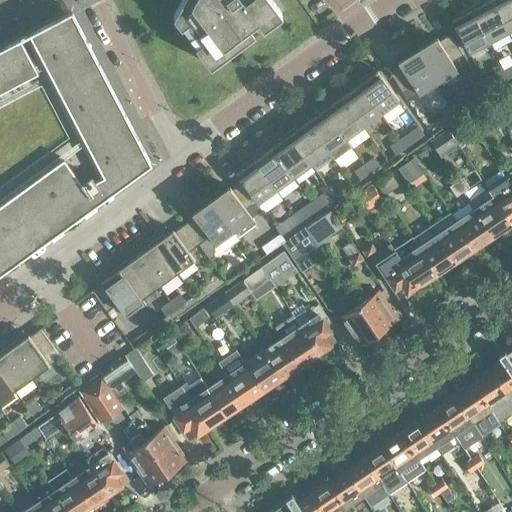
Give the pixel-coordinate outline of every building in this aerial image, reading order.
[(181,0),(173,16),(210,65),(281,12),(272,0),(181,0)] [(508,31),(491,0),(483,4),(481,1),(470,7),(489,42),(508,31)] [(511,0),(491,0),(508,31),(511,29),(511,0)] [(489,42),(470,7),(459,12),(461,16),(452,21),(469,52),(489,42)] [(0,46),(0,155),(106,89),(112,86),(71,9),(0,46)] [(452,61),(463,54),(450,33),(439,40),(437,38),(428,43),(426,39),(416,46),(437,81),(457,69),(452,61)] [(437,81),(416,46),(405,53),(407,56),(399,61),(400,64),(389,71),(402,92),(413,85),(418,93),(437,81)] [(508,78),(511,75),(511,64),(503,69),(508,78)] [(497,84),(508,78),(503,69),(493,75),(497,84)] [(357,81),(380,113),(399,100),(378,71),(370,77),(367,74),(357,81)] [(350,92),(342,97),(363,126),(380,113),(357,81),(347,89),(350,92)] [(0,271),(1,271),(118,186),(151,162),(112,86),(106,89),(0,155),(0,271)] [(345,139),(363,126),(342,97),(335,102),(332,99),(322,107),(345,139)] [(464,115),(474,129),(496,113),(485,99),(464,115)] [(307,122),(328,151),(345,139),(322,107),(312,114),(315,117),(307,122)] [(333,158),(328,151),(307,122),(300,128),(297,125),(287,132),(310,164),(315,171),(333,158)] [(449,131),(432,143),(441,157),(459,145),(449,131)] [(293,177),(310,164),(287,132),(277,139),(280,142),(272,148),(293,177)] [(415,140),(409,132),(399,139),(405,147),(415,140)] [(395,154),(405,147),(399,139),(390,146),(395,154)] [(293,177),(272,148),(265,153),(262,150),(252,157),(275,189),(293,177)] [(257,203),(275,189),(252,157),(242,165),(245,168),(236,174),(242,181),(257,203)] [(380,165),(374,157),(364,164),(370,172),(380,165)] [(409,183),(424,173),(413,158),(398,168),(409,183)] [(360,179),(370,172),(364,164),(354,171),(360,179)] [(392,174),(377,183),(385,194),(399,184),(392,174)] [(455,182),(462,192),(468,188),(461,178),(455,182)] [(231,189),(230,187),(222,192),(219,189),(209,197),(233,230),(238,236),(256,223),(252,217),(263,210),(257,203),(242,181),(231,189)] [(344,190),(339,182),(329,189),(335,197),(344,190)] [(462,192),(455,182),(447,188),(454,198),(462,192)] [(374,184),(358,194),(368,209),(383,199),(374,184)] [(511,186),(510,184),(491,196),(511,226),(511,224),(511,186)] [(467,200),(473,208),(492,236),(501,230),(502,232),(511,226),(491,196),(485,188),(467,200)] [(325,204),(335,197),(329,189),(319,196),(325,204)] [(195,215),(184,223),(199,244),(210,259),(214,257),(215,243),(233,230),(209,197),(199,204),(201,207),(193,213),(195,215)] [(309,215),(303,207),(293,214),(299,222),(309,215)] [(473,208),(456,220),(476,249),(484,244),(483,242),(492,236),(473,208)] [(306,225),(304,226),(310,234),(316,243),(340,226),(328,209),(324,212),(306,225)] [(451,213),(432,226),(455,260),(464,255),(465,256),(476,249),(456,220),(451,213)] [(289,229),(299,222),(293,214),(284,221),(289,229)] [(165,237),(163,233),(153,241),(176,273),(195,259),(189,251),(199,244),(184,223),(165,237)] [(316,243),(310,234),(304,226),(281,243),(300,271),(312,263),(309,258),(321,250),(316,243)] [(414,238),(439,274),(448,268),(446,266),(455,260),(432,226),(414,238)] [(400,258),(419,285),(427,279),(428,281),(439,274),(414,238),(396,251),(400,258)] [(145,251),(138,257),(159,285),(176,273),(153,241),(143,248),(145,251)] [(366,257),(372,254),(376,251),(371,243),(361,250),(366,257)] [(372,254),(381,267),(401,297),(419,285),(400,258),(396,251),(391,244),(377,253),(376,251),(372,254)] [(260,266),(273,286),(296,271),(281,251),(260,266)] [(352,266),(362,259),(357,252),(347,259),(352,266)] [(159,285),(138,257),(131,262),(128,259),(118,266),(141,298),(159,285)] [(141,298),(118,266),(108,273),(110,277),(91,290),(106,311),(117,303),(128,318),(146,304),(141,298)] [(273,286),(260,266),(242,278),(256,298),(273,286)] [(232,303),(249,290),(241,279),(224,291),(232,303)] [(396,319),(377,291),(366,298),(360,288),(352,293),(377,332),(396,319)] [(216,308),(228,300),(229,299),(224,291),(211,300),(216,308)] [(351,308),(339,316),(358,345),(377,332),(352,293),(345,298),(351,308)] [(170,301),(176,309),(186,302),(180,294),(170,301)] [(176,309),(170,301),(160,308),(166,316),(176,309)] [(294,316),(298,323),(318,352),(336,340),(316,311),(312,305),(294,316)] [(204,308),(189,319),(195,327),(210,316),(204,308)] [(298,323),(281,335),(302,366),(311,360),(310,358),(318,352),(298,323)] [(169,333),(175,343),(184,336),(177,327),(169,333)] [(21,341),(18,338),(8,346),(31,378),(50,364),(60,356),(40,328),(29,336),(21,341)] [(167,332),(153,342),(158,351),(173,341),(167,332)] [(292,373),(302,366),(281,335),(262,347),(282,377),(291,371),(292,373)] [(0,356),(0,371),(14,390),(31,378),(8,346),(0,351),(0,355),(0,356)] [(262,347),(244,360),(265,391),(274,385),(273,383),(282,377),(262,347)] [(143,381),(154,374),(136,348),(126,354),(143,381)] [(493,371),(492,371),(511,402),(511,399),(509,396),(511,394),(511,361),(509,363),(505,356),(507,354),(506,352),(504,350),(498,354),(502,360),(493,367),(493,371)] [(128,389),(122,380),(133,373),(123,356),(103,371),(114,387),(120,395),(128,389)] [(255,398),(265,391),(244,360),(226,372),(245,401),(253,396),(255,398)] [(214,380),(207,385),(228,416),(237,409),(236,408),(245,401),(226,372),(222,367),(211,374),(214,380)] [(0,400),(14,390),(0,371),(0,400)] [(511,411),(511,402),(492,371),(491,372),(487,371),(483,374),(483,378),(473,384),(479,393),(481,391),(487,400),(485,402),(490,409),(498,421),(511,411)] [(122,407),(100,374),(77,389),(99,423),(122,408),(122,407)] [(457,395),(456,396),(472,421),(481,415),(490,429),(499,422),(498,421),(490,409),(485,402),(487,400),(481,391),(479,393),(473,384),(465,389),(461,388),(457,391),(457,395)] [(218,422),(228,416),(207,385),(189,397),(208,426),(216,421),(218,422)] [(208,426),(189,397),(179,403),(175,396),(166,403),(190,438),(208,426)] [(463,427),(472,421),(456,396),(454,397),(450,396),(446,399),(446,402),(438,407),(444,416),(441,418),(447,427),(448,427),(453,434),(462,448),(463,448),(473,441),(463,427)] [(75,439),(95,425),(78,397),(56,413),(57,413),(65,426),(75,439)] [(35,399),(25,406),(31,414),(41,407),(35,399)] [(130,401),(122,407),(122,408),(131,421),(166,473),(186,460),(164,427),(162,428),(161,427),(152,434),(130,401)] [(421,419),(419,420),(436,445),(442,454),(450,448),(468,474),(477,468),(472,460),(463,448),(462,448),(453,434),(448,427),(447,427),(441,418),(444,416),(438,407),(428,413),(425,412),(421,415),(421,419)] [(47,438),(65,426),(57,413),(38,426),(43,433),(47,438)] [(26,424),(21,416),(11,423),(16,431),(26,424)] [(410,426),(400,433),(405,441),(407,441),(413,450),(411,451),(420,464),(428,458),(424,453),(436,445),(419,420),(418,421),(414,420),(410,422),(410,426)] [(149,485),(166,473),(131,421),(121,428),(127,437),(120,442),(149,485)] [(7,438),(16,431),(11,423),(1,430),(7,438)] [(43,433),(38,426),(22,438),(27,445),(43,433)] [(405,441),(400,433),(392,438),(388,437),(384,440),(384,443),(381,445),(406,482),(424,470),(420,464),(411,451),(413,450),(407,441),(405,441)] [(31,454),(21,438),(7,449),(16,464),(31,454)] [(373,451),(362,458),(368,467),(371,465),(377,474),(376,475),(388,493),(406,482),(381,445),(378,444),(373,448),(373,451)] [(87,457),(92,464),(111,491),(127,480),(107,451),(103,445),(87,457)] [(0,453),(0,470),(10,463),(2,452),(0,453)] [(480,455),(472,460),(477,468),(485,462),(480,455)] [(347,468),(346,469),(345,469),(342,468),(361,496),(368,507),(388,493),(376,475),(377,474),(371,465),(368,467),(362,458),(356,462),(352,461),(347,464),(347,468)] [(101,498),(108,493),(111,491),(92,464),(73,476),(94,506),(102,500),(101,498)] [(67,467),(46,481),(67,511),(80,511),(81,511),(84,511),(94,506),(73,476),(67,467)] [(336,475),(328,480),(334,489),(331,491),(337,501),(338,500),(343,508),(361,496),(342,468),(341,468),(336,472),(336,475)] [(447,502),(455,496),(443,478),(435,482),(447,502)] [(308,493),(307,493),(319,511),(337,511),(343,508),(338,500),(337,501),(331,491),(334,489),(328,480),(320,486),(316,485),(311,488),(311,492),(308,493)] [(29,492),(36,502),(42,511),(67,511),(46,481),(29,492)] [(319,511),(307,493),(305,492),(300,495),(300,500),(297,502),(291,492),(284,497),(286,499),(287,501),(289,501),(294,509),(291,511),(319,511)] [(286,499),(266,511),(291,511),(294,509),(289,501),(287,501),(286,499)] [(42,511),(36,502),(20,511),(42,511)]
